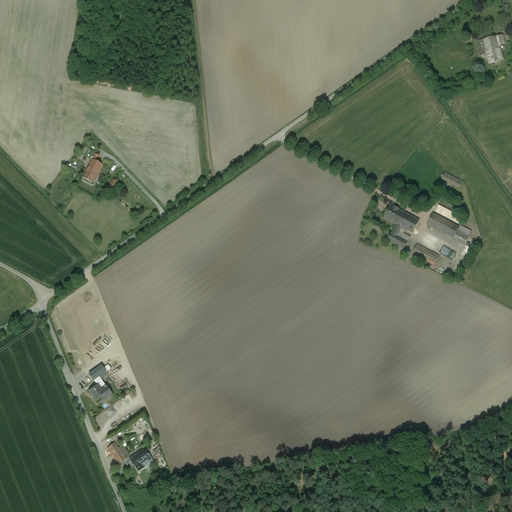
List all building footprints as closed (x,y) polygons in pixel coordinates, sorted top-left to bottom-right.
[(486,53),(500,49),(499,46),(497,37),(477,43),(481,56),(487,55),(486,53)] [(486,53),(487,55),(489,64),(503,61),(500,49),(486,53)] [(92,160),(86,171),(97,176),(103,166),(96,162),(92,160)] [(93,183),(97,176),(86,171),(82,178),(93,183)] [(462,182),(445,173),(442,179),(445,181),(452,184),(459,188),(462,182)] [(461,205),(442,196),(438,205),(456,214),(456,213),(461,205)] [(397,225),(404,212),(391,205),(383,218),(397,225)] [(420,221),(404,212),(397,225),(392,233),(397,236),(402,228),(405,229),(413,233),(420,221)] [(459,228),(433,214),(427,225),(454,239),(459,228)] [(402,228),(397,236),(408,242),(410,238),(403,234),(405,229),(402,228)] [(470,234),(459,228),(454,239),(453,239),(465,245),(469,236),(470,234)] [(387,241),(404,250),(408,242),(397,236),(392,233),(391,233),(387,241)] [(434,248),(436,243),(428,239),(426,244),(431,246),(431,247),(434,248)] [(439,256),(417,245),(412,254),(434,266),(439,256)] [(101,366),(89,374),(97,386),(104,396),(105,398),(110,394),(108,391),(109,391),(101,380),(103,378),(101,375),(106,372),(101,366)] [(104,396),(97,386),(89,391),(96,402),(104,396)] [(118,464),(125,460),(114,443),(107,448),(118,464)] [(143,448),(129,458),(139,471),(153,461),(150,456),(149,457),(143,448)] [(157,456),(163,452),(160,448),(154,451),(157,456)]
